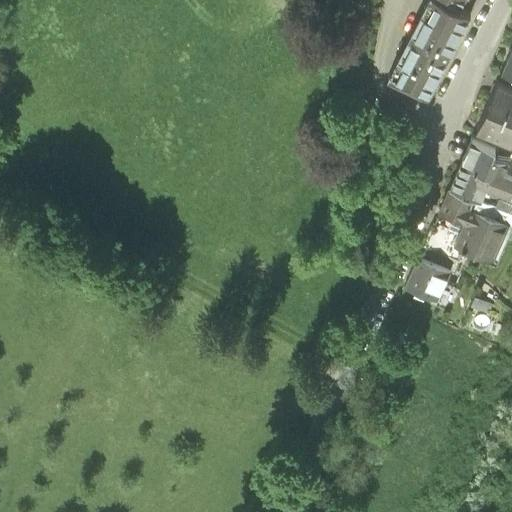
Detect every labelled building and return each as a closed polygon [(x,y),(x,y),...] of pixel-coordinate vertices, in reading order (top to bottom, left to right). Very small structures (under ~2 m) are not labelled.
[(469,9),(458,3),(451,0),(428,0),(391,71),(426,90),(469,9)] [(511,69),(511,41),(502,65),(511,69)] [(511,88),(496,81),(486,104),(511,115),(511,88)] [(511,133),(511,115),(486,104),(476,126),(509,141),(511,133)] [(470,135),(449,184),(471,194),(478,196),(484,181),(509,192),(511,185),(511,174),(501,170),(505,161),(498,158),(499,156),(489,151),(492,144),(470,135)] [(466,205),(471,194),(449,184),(439,206),(465,218),(455,241),(491,257),(506,222),(466,205)] [(495,203),(511,210),(511,199),(499,193),(495,203)] [(418,254),(406,282),(437,296),(450,268),(418,254)] [(485,286),(483,291),(495,296),(497,291),(485,286)]
